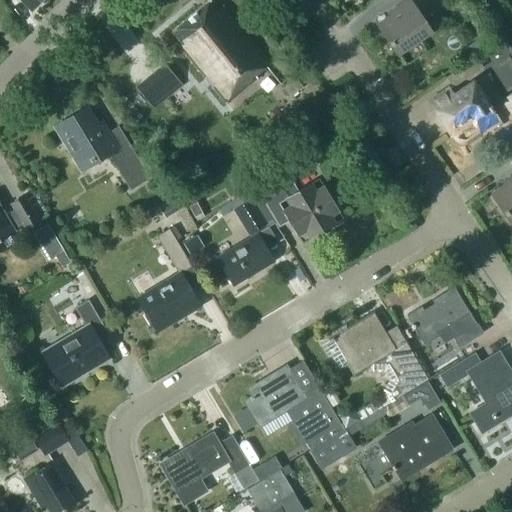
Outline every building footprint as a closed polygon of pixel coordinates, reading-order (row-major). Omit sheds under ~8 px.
[(21,0),(31,10),(41,0),(21,0)] [(268,64),(216,0),(208,0),(172,30),(182,43),(179,45),(226,103),(257,77),(255,75),(268,64)] [(381,25),(400,53),(434,31),(433,29),(441,24),(432,11),(424,16),(413,0),(409,0),(390,13),(393,17),(381,25)] [(447,78),(453,87),(484,66),(477,57),(447,78)] [(291,79),(283,86),(290,95),(298,88),(291,79)] [(451,130),(456,136),(458,139),(462,140),(466,140),(497,119),(476,86),(456,100),(449,88),(429,101),(449,131),(451,130)] [(511,91),(500,99),(511,116),(511,91)] [(115,144),(100,120),(95,123),(85,107),(54,125),(79,166),(115,144)] [(148,176),(127,142),(115,150),(127,170),(121,174),(130,188),(148,176)] [(493,194),(511,223),(511,176),(504,182),(506,185),(493,194)] [(325,188),(317,193),(310,182),(299,189),(294,181),(264,199),(279,225),(288,220),(296,232),(307,226),(313,237),(334,224),(328,214),(337,208),(325,188)] [(159,205),(166,216),(182,206),(175,195),(159,205)] [(258,196),(239,207),(254,231),(266,224),(268,227),(275,223),(273,220),(258,196)] [(0,239),(9,234),(8,233),(21,226),(24,231),(37,224),(23,198),(12,205),(15,210),(5,215),(0,207),(0,239)] [(196,202),(189,206),(194,217),(202,213),(196,202)] [(48,224),(34,232),(50,259),(56,256),(64,251),(48,224)] [(158,235),(179,271),(191,264),(169,228),(158,235)] [(257,234),(256,234),(207,263),(215,276),(218,277),(228,272),(234,283),(273,259),(257,234)] [(64,251),(56,256),(62,266),(70,262),(64,251)] [(179,271),(138,296),(158,329),(199,304),(179,271)] [(425,343),(440,334),(438,329),(447,324),(459,345),(484,330),(478,320),(477,321),(455,284),(433,297),(435,300),(424,307),(423,303),(406,313),(425,343)] [(45,352),(44,352),(65,386),(66,385),(64,383),(105,359),(106,361),(107,360),(97,343),(94,339),(106,332),(108,336),(109,335),(88,300),(75,308),(86,327),(85,328),(87,330),(47,354),(45,352)] [(329,339),(324,342),(333,357),(341,352),(354,373),(371,363),(393,349),(395,348),(385,331),(382,326),(378,328),(370,315),(374,312),(373,312),(333,336),(332,335),(328,338),(329,339)] [(8,326),(0,330),(0,341),(5,349),(17,341),(8,326)] [(409,347),(396,355),(408,373),(399,379),(407,391),(428,377),(409,347)] [(511,410),(511,373),(499,352),(483,361),(476,350),(439,372),(448,386),(470,373),(488,402),(472,411),(482,428),(511,410)] [(251,407),(237,415),(246,429),(259,421),(261,424),(289,408),(309,441),(306,443),(306,444),(326,432),(321,425),(336,416),(317,385),(303,394),(286,366),(248,389),(253,396),(247,400),(251,407)] [(410,403),(421,397),(428,409),(440,401),(428,381),(405,395),(410,403)] [(356,419),(352,413),(345,411),(339,415),(345,425),(356,419)] [(377,442),(400,479),(452,447),(432,414),(414,425),(412,421),(377,442)] [(34,436),(45,453),(67,439),(66,436),(57,422),(34,436)] [(78,430),(68,434),(76,453),(86,449),(78,430)] [(162,463),(185,501),(206,488),(199,476),(227,459),(244,487),(258,478),(232,434),(218,442),(213,432),(162,463)] [(334,459),(323,441),(309,449),(320,468),(334,459)] [(42,506),(46,503),(50,511),(60,511),(75,503),(61,479),(64,477),(54,460),(25,478),(42,506)] [(247,487),(261,511),(293,491),(279,468),(247,487)]
